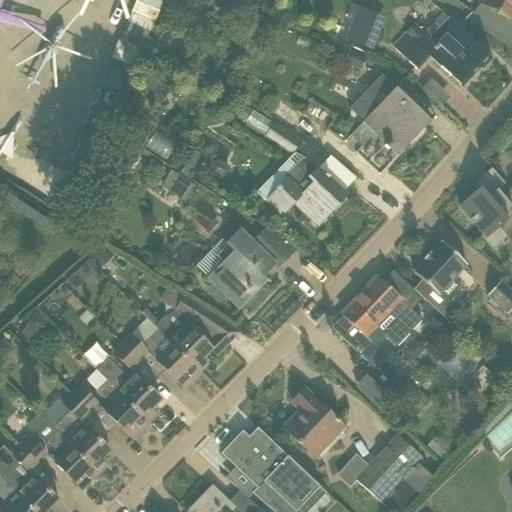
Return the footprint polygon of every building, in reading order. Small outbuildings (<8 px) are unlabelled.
[(135,0),(130,24),(155,29),(160,0),(135,0)] [(511,0),(480,0),(479,3),(497,11),(497,13),(511,20),(511,0)] [(360,8),(347,40),(370,49),(376,36),(367,32),(374,14),(360,8)] [(448,17),(430,37),(415,23),(393,47),(417,70),(430,56),(459,84),(477,64),(481,68),(491,57),(448,17)] [(350,50),(344,63),(361,70),(367,57),(350,50)] [(364,122),(375,133),(386,144),(384,146),(388,149),(390,147),(398,155),(422,130),(419,126),(429,116),(410,97),(412,95),(401,83),(364,122)] [(274,122),(266,135),(264,137),(291,155),(301,140),(274,122)] [(317,168),(311,162),(302,157),(294,153),(256,193),(282,217),(293,205),(317,227),(339,204),(336,201),(343,193),(318,168),(317,168)] [(171,173),(160,190),(184,205),(195,188),(171,173)] [(510,206),(497,190),(488,198),(480,189),(459,207),(469,219),(468,220),(469,221),(470,220),(473,223),(471,224),(472,225),(473,224),(486,238),(507,220),(501,213),(509,206),(509,207),(510,206)] [(52,231),(62,214),(24,192),(14,209),(52,231)] [(239,232),(227,245),(225,247),(233,254),(209,279),(239,308),(266,281),(262,277),(273,266),(277,269),(296,249),(266,228),(251,243),(239,232)] [(413,273),(422,281),(414,290),(449,323),(462,309),(442,291),(467,265),(442,242),(431,254),(429,253),(423,260),(424,261),(413,273)] [(97,272),(110,259),(101,251),(89,264),(97,272)] [(96,275),(88,266),(78,275),(86,284),(96,275)] [(400,300),(400,299),(377,277),(352,304),(375,325),(373,327),(387,340),(387,339),(396,348),(422,320),(400,300)] [(508,314),(511,309),(511,293),(500,282),(488,295),(508,314)] [(216,355),(226,345),(210,329),(207,332),(202,327),(211,313),(184,296),(175,310),(187,318),(177,328),(165,317),(155,327),(158,330),(200,371),(195,365),(210,349),(216,355)] [(375,325),(352,304),(341,315),(346,319),(335,332),(360,355),(372,343),(378,349),(387,340),(373,327),(375,325)] [(27,323),(19,334),(31,342),(39,330),(27,323)] [(130,333),(121,342),(140,361),(147,353),(183,388),(200,371),(158,330),(143,345),(130,333)] [(112,352),(130,370),(140,361),(121,342),(112,352)] [(95,366),(108,357),(98,344),(86,352),(95,366)] [(133,373),(125,382),(119,376),(123,373),(108,358),(97,369),(108,380),(144,416),(160,400),(133,373)] [(368,375),(356,386),(384,413),(395,401),(368,375)] [(108,380),(98,391),(112,405),(105,412),(132,439),(150,422),(144,416),(108,380)] [(70,393),(88,411),(98,402),(80,384),(70,393)] [(343,427),(304,390),(292,403),(301,412),(286,428),(285,427),(284,428),(314,457),(343,427)] [(79,421),(88,411),(70,393),(60,403),(68,412),(53,427),(99,473),(93,467),(110,450),(79,421)] [(45,444),(47,442),(55,451),(49,458),(81,490),(99,473),(53,427),(38,413),(25,427),(32,434),(33,433),(45,444)] [(243,430),(222,453),(253,482),(255,479),(260,484),(252,492),(274,511),(307,511),(326,493),(288,456),(258,427),(250,436),(243,430)] [(19,445),(38,463),(47,454),(29,435),(19,445)] [(381,502),(413,467),(422,458),(397,435),(355,481),(364,489),(381,502)] [(48,511),(59,501),(39,482),(48,473),(38,463),(19,445),(10,454),(17,461),(1,477),(35,511),(48,511)] [(230,498),(239,490),(223,474),(215,481),(230,498)] [(35,511),(1,477),(0,478),(0,497),(5,502),(0,506),(0,510),(1,511),(35,511)] [(187,511),(186,511),(239,511),(212,486),(187,511)]
